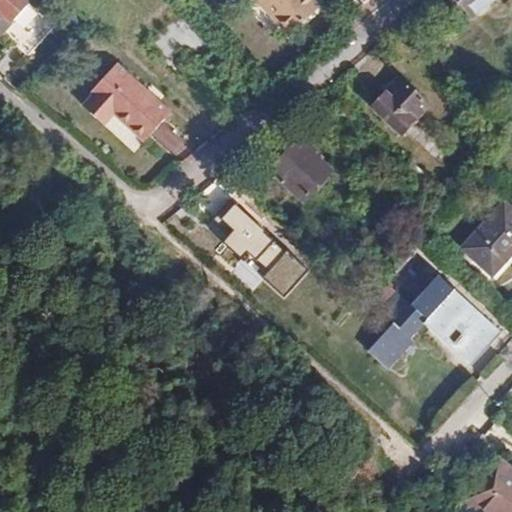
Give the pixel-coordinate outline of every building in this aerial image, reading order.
[(29,3),(26,0),(0,0),(0,35),(21,12),(29,3)] [(253,0),(290,39),(322,10),(312,0),(253,0)] [(444,0),(442,2),(456,21),(469,11),(460,0),(444,0)] [(460,0),(469,11),(477,21),(504,0),(460,0)] [(168,115),(116,66),(89,93),(92,96),(82,106),(102,125),(112,114),(142,142),(168,115)] [(436,111),(406,82),(379,110),(410,138),(436,111)] [(472,151),(486,137),(468,121),(455,134),(472,151)] [(306,143),(297,135),(276,157),(283,165),(276,172),(311,204),(341,173),(307,141),(306,143)] [(511,284),(511,220),(478,259),(510,287),(511,284)] [(482,360),(510,329),(447,271),(372,353),(395,374),(422,344),(419,341),(438,320),(482,360)] [(463,492),(484,511),(511,511),(511,466),(497,453),(463,492)]
